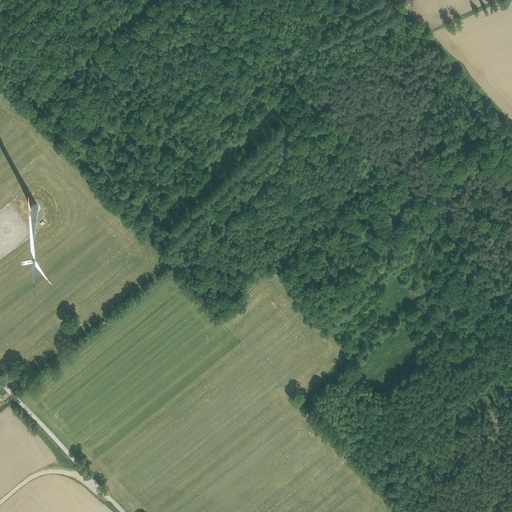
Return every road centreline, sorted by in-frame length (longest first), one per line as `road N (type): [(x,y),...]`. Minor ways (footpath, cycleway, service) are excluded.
road 1 (track): [(215,0),(511,318)]
road 2 (track): [(130,511),(0,369)]
